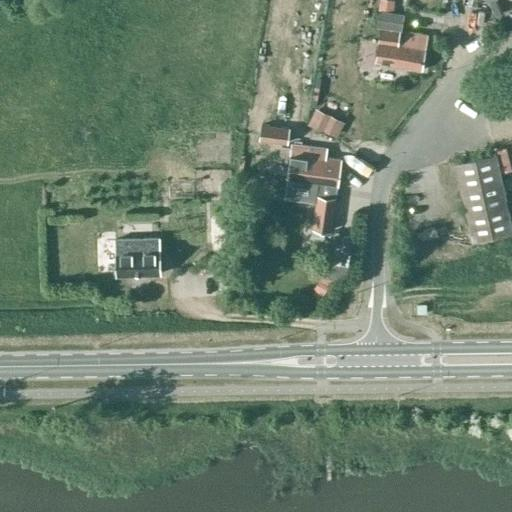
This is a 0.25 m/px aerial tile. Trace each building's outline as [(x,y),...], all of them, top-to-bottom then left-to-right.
[(380,0),(379,10),(392,12),(394,0),(380,0)] [(503,11),(497,0),(491,0),(489,2),(496,15),(503,11)] [(399,29),(401,23),(403,13),(392,12),(379,10),(377,19),(376,27),(381,28),(375,60),(394,63),(421,68),(425,33),(400,30),(400,29),(399,29)] [(360,65),(357,78),(369,81),(372,67),(360,65)] [(319,109),(311,125),(321,130),(322,129),(329,114),(319,109)] [(329,114),(322,129),(333,135),(341,120),(329,114)] [(368,114),(349,115),(349,135),(368,134),(368,114)] [(261,124),(260,139),(287,142),(288,127),(261,124)] [(341,158),(326,156),(327,147),(292,143),(291,147),(281,146),(279,160),(289,161),(284,195),(316,200),(312,229),(331,230),(335,197),(341,158)] [(471,242),(511,232),(511,223),(496,153),(455,162),(471,242)] [(210,216),(210,243),(224,243),(224,216),(210,216)] [(158,272),(158,238),(158,236),(117,237),(117,252),(117,274),(158,272)] [(323,260),(320,276),(339,279),(341,263),(323,260)] [(219,261),(205,261),(205,273),(220,272),(219,261)]
